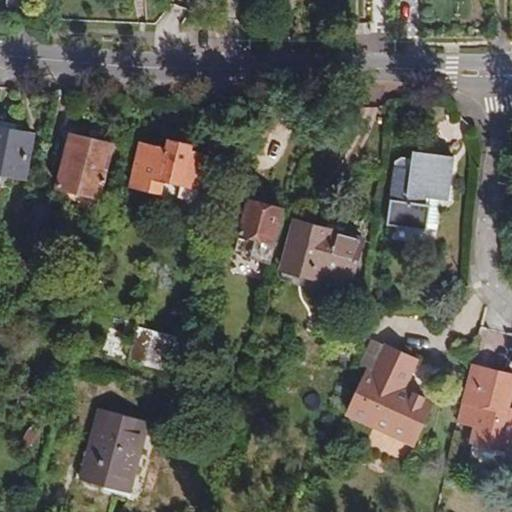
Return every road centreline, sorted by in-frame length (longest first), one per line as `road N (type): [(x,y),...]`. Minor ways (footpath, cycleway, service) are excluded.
road 1 (tertiary): [(0,57),(262,73),(504,71)]
road 2 (residential): [(511,312),(491,286),(486,258),(504,71)]
